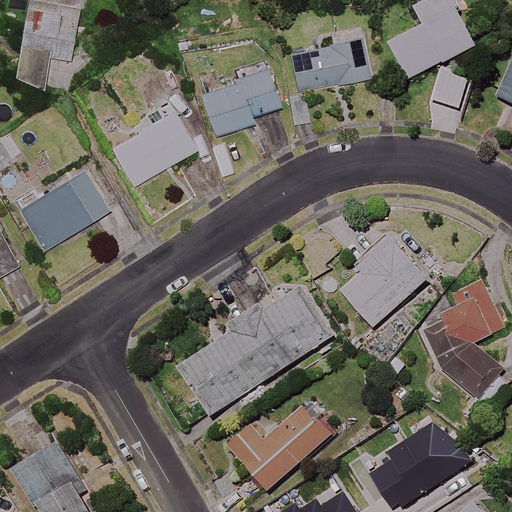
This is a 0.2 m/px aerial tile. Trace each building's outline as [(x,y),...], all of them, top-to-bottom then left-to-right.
[(79,6),(42,0),(29,0),(17,81),(45,86),(50,57),(71,60),(79,6)] [(479,48),(457,0),(415,0),(407,4),(418,29),(390,42),(407,80),(479,48)] [(370,73),(360,36),(290,54),(300,92),(370,73)] [(511,62),(497,96),(511,103),(511,62)] [(280,105),(267,65),(234,76),(235,81),(200,93),(214,135),(255,121),(252,114),(280,105)] [(305,95),(288,98),(292,125),(309,122),(305,95)] [(198,148),(171,102),(159,109),(164,117),(112,147),(134,185),(198,148)] [(110,208),(84,167),(20,208),(45,249),(110,208)] [(0,275),(19,265),(0,231),(0,275)] [(431,278),(394,235),(354,270),(359,275),(341,290),(374,328),(431,278)] [(497,375),(502,368),(480,350),(477,342),(508,330),(488,280),(449,295),(455,310),(442,315),(446,325),(429,332),(445,371),(477,396),(463,414),(477,425),(509,384),(497,375)] [(335,336),(302,286),(265,310),(263,307),(231,327),(233,330),(179,365),(212,416),(335,336)] [(410,365),(395,353),(378,374),(393,386),(410,365)] [(331,436),(304,405),(265,439),(251,423),(228,444),(269,491),(331,436)] [(91,503),(56,444),(13,470),(35,506),(38,504),(43,511),(91,511),(88,505),(91,503)] [(438,472),(431,453),(335,487),(343,511),(393,511),(427,500),(419,478),(438,472)] [(480,511),(472,503),(461,511),(480,511)]
